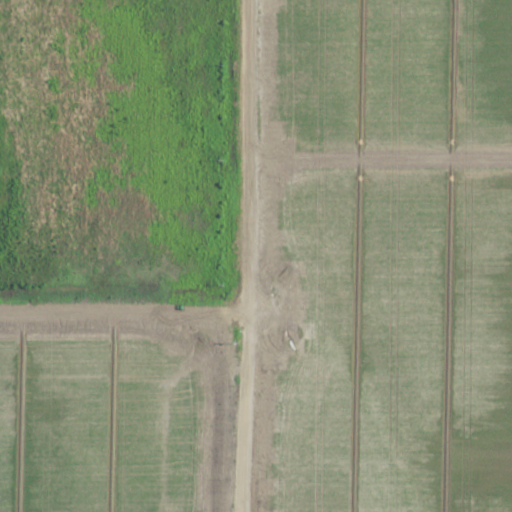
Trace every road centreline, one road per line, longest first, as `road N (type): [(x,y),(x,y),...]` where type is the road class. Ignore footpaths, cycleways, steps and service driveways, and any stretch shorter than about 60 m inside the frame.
road 1 (track): [(237,511),(249,0)]
road 2 (track): [(184,0),(183,316)]
road 3 (track): [(0,315),(243,318)]
